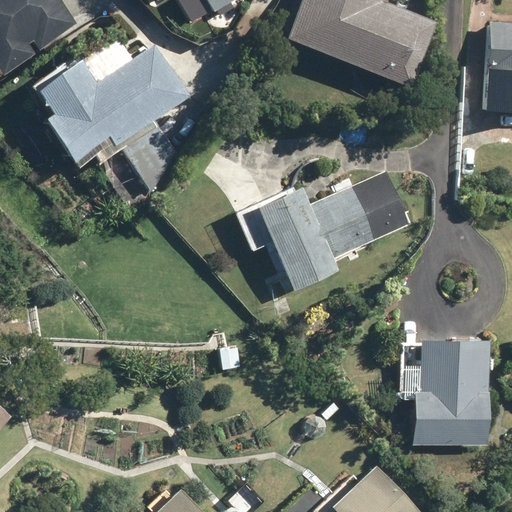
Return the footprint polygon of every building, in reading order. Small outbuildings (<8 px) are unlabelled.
[(0,0),(0,71),(72,25),(55,0),(0,0)] [(222,3),(227,0),(201,0),(215,23),(229,15),(222,3)] [(294,0),(279,38),(405,88),(432,21),(378,0),(294,0)] [(511,22),(485,21),(479,110),(511,112),(511,22)] [(47,115),(40,120),(69,163),(104,140),(114,153),(156,125),(154,120),(187,98),(151,44),(94,83),(76,57),(29,89),(47,115)] [(295,185),(229,213),(245,250),(265,241),(281,280),(328,260),(406,228),(383,171),(304,204),(295,185)] [(482,445),(483,339),(415,339),(414,391),(407,391),(406,444),(482,445)] [(416,511),(370,462),(355,475),(357,477),(327,506),(332,511),(416,511)] [(148,511),(198,511),(174,488),(148,511)]
